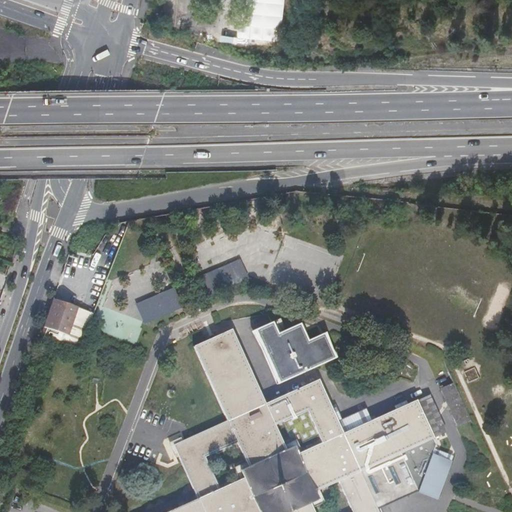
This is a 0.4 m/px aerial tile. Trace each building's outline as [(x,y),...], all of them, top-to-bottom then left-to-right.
[(240,261),(211,273),(217,285),(207,290),(210,297),(249,280),(240,261)] [(211,273),(202,277),(207,290),(217,285),(211,273)] [(174,290),(135,307),(144,327),(183,309),(174,290)] [(55,300),(42,336),(67,345),(80,311),(55,300)] [(80,311),(67,345),(80,350),(93,315),(80,311)] [(254,323),(281,385),(298,377),(270,316),(254,323)] [(379,511),(361,473),(436,439),(419,401),(419,400),(344,434),(320,381),(266,405),(233,331),(194,348),(228,422),(174,447),(197,499),(168,511),(379,511)] [(456,384),(443,389),(460,428),(473,422),(456,384)] [(432,395),(419,401),(436,439),(448,433),(432,395)] [(21,474),(10,470),(6,479),(28,487),(32,477),(21,472),(21,474)]
